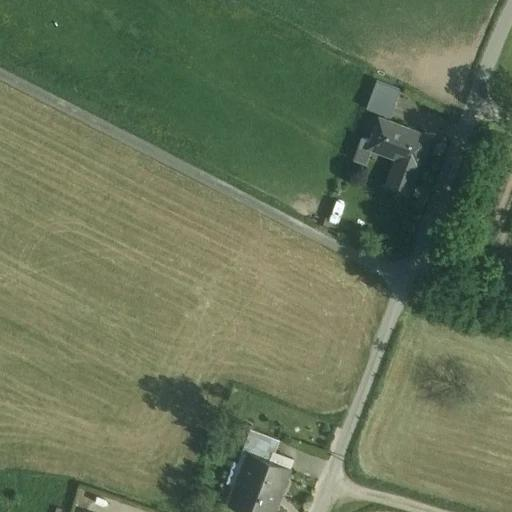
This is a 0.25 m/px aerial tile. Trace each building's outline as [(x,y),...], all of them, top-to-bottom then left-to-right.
[(366,106),(390,114),(400,87),(376,79),(366,106)] [(419,162),(429,135),(379,117),(371,139),(363,136),(355,157),(366,161),(372,145),(396,153),(419,162)] [(408,190),(419,162),(396,153),(385,181),(408,190)] [(251,453),(271,460),(280,437),(251,426),(241,450),(251,454),(251,453)] [(251,453),(251,454),(233,502),(259,511),(273,511),(290,467),(271,460),(251,453)]
